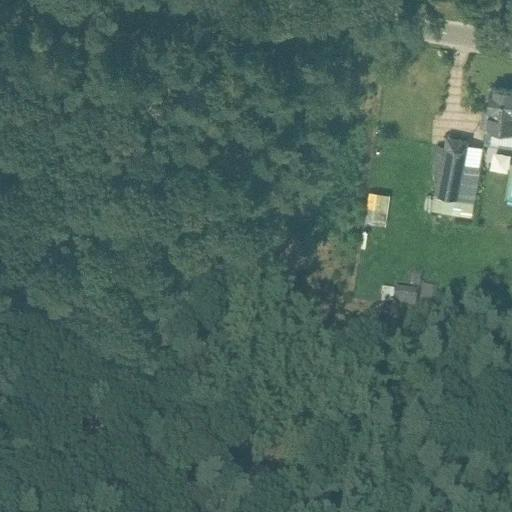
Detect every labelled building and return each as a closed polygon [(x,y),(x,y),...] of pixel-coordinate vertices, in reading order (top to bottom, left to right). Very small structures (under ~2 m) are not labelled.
[(511,131),(511,89),(491,87),(486,128),(511,131)] [(438,175),(432,209),(453,213),(455,213),(466,152),(444,148),(443,148),(438,175)] [(493,169),(511,171),(511,151),(495,149),(493,169)] [(390,228),(393,193),(371,191),(368,226),(390,228)] [(422,291),(386,285),(383,298),(420,305),(422,291)]
